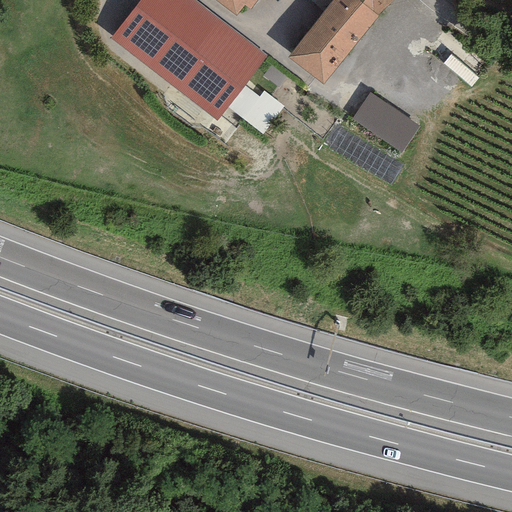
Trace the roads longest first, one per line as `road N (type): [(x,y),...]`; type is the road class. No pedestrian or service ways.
road 1 (motorway): [(511,417),(315,364),(0,256)]
road 2 (motorway): [(0,316),(243,402),(511,475)]
